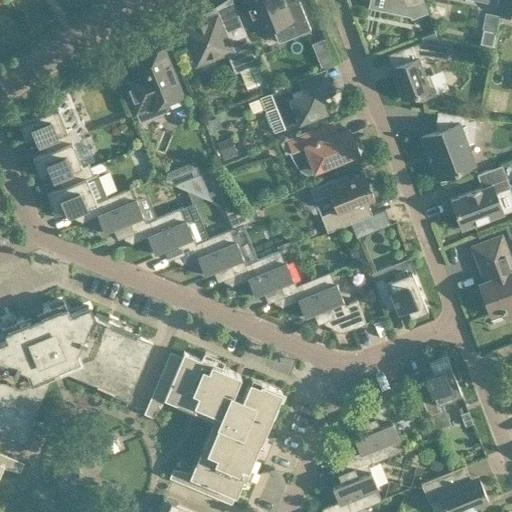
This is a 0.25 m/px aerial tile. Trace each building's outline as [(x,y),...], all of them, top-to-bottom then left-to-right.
[(243,0),(248,10),(248,11),(254,26),(257,33),(271,27),(278,42),(292,36),(310,29),(298,0),(289,0),(284,2),(283,0),(243,0)] [(403,0),(406,7),(411,19),(428,12),(423,0),(403,0)] [(211,15),(179,28),(187,46),(195,66),(226,53),(234,73),(240,70),(258,63),(244,30),(242,24),(238,14),(234,6),(233,6),(234,8),(219,15),(214,6),(209,10),(211,15)] [(248,10),(238,14),(242,24),(244,30),(254,26),(248,11),(248,10)] [(484,29),(480,44),(493,47),(496,31),(484,29)] [(437,38),(431,41),(436,55),(447,57),(450,41),(437,38)] [(388,54),(393,66),(389,67),(401,99),(413,94),(413,96),(415,99),(418,100),(422,100),(436,95),(428,74),(424,75),(418,58),(428,54),(423,41),(407,47),(388,54)] [(121,77),(129,96),(139,122),(166,111),(169,105),(167,101),(182,95),(162,47),(137,58),(141,69),(121,77)] [(329,50),(316,55),(321,68),(334,63),(329,50)] [(104,68),(93,74),(99,83),(109,76),(104,68)] [(276,106),(265,111),(273,132),(285,128),(298,122),(298,123),(308,119),(326,111),(321,98),(334,92),(324,68),(306,76),(270,90),(276,106)] [(47,100),(51,108),(18,122),(25,138),(35,134),(39,143),(47,140),(51,150),(72,142),(78,139),(76,134),(86,130),(82,118),(81,118),(68,86),(45,100),(46,101),(47,100)] [(477,117),(447,112),(437,111),(436,123),(438,130),(421,137),(437,178),(476,163),(468,142),(473,140),(477,117)] [(333,119),(314,126),(279,140),(284,153),(291,151),(294,158),(304,155),(309,166),(313,164),(314,169),(329,163),(330,166),(343,162),(342,158),(356,152),(347,128),(338,132),(333,119)] [(230,139),(217,144),(223,161),(237,155),(230,139)] [(51,150),(32,157),(39,174),(49,170),(53,179),(62,175),(66,185),(66,186),(86,177),(93,174),(88,163),(81,166),(72,142),(51,150)] [(450,199),(461,229),(503,213),(495,191),(509,186),(502,164),(476,174),(481,187),(480,188),(479,187),(465,192),(465,193),(450,199)] [(144,171),(143,175),(146,181),(156,177),(152,167),(144,171)] [(168,172),(165,181),(172,184),(186,179),(181,167),(168,172)] [(346,173),(328,181),(309,188),(314,200),(329,194),(335,209),(320,215),(327,232),(372,214),(366,201),(374,198),(363,172),(348,178),(346,173)] [(66,186),(66,185),(47,193),(54,209),(64,205),(67,214),(76,211),(80,222),(97,215),(105,212),(100,200),(107,197),(97,173),(93,174),(86,177),(66,186)] [(172,184),(180,188),(203,197),(212,201),(201,174),(186,179),(172,184)] [(105,212),(97,215),(104,231),(114,226),(117,235),(126,232),(131,243),(147,236),(155,232),(150,220),(145,221),(136,198),(134,199),(130,189),(133,188),(133,186),(107,197),(100,200),(105,212)] [(203,197),(180,188),(187,204),(203,197)] [(147,236),(153,252),(164,248),(167,257),(176,253),(181,264),(197,257),(205,254),(200,241),(195,243),(186,219),(184,220),(180,209),(183,208),(182,206),(150,220),(155,232),(147,236)] [(223,206),(233,228),(255,219),(239,212),(223,206)] [(255,206),(239,212),(255,219),(261,221),(255,206)] [(384,209),(372,214),(350,223),(356,237),(390,223),(384,209)] [(205,254),(197,257),(204,273),(214,269),(217,278),(226,274),(231,285),(247,279),(247,278),(255,275),(250,262),(245,264),(236,240),(234,241),(230,230),(233,229),(232,227),(200,241),(205,254)] [(511,266),(500,235),(491,239),(472,246),(486,281),(479,283),(490,313),(511,304),(511,266)] [(291,240),(275,246),(277,251),(282,249),(293,244),(291,240)] [(348,248),(353,259),(362,255),(357,244),(348,248)] [(247,278),(247,279),(254,294),(264,290),(267,299),(276,295),(281,306),(297,300),(297,299),(305,296),(300,283),(295,285),(286,262),(284,262),(280,251),(283,250),(282,249),(277,251),(250,262),(255,275),(247,278)] [(391,263),(370,272),(384,305),(394,301),(397,310),(406,306),(410,316),(427,310),(411,270),(414,269),(409,256),(391,263)] [(297,299),(297,300),(304,315),(314,311),(317,320),(326,317),(331,328),(342,332),(366,323),(356,299),(345,304),(336,283),(334,283),(330,272),(333,271),(332,270),(300,283),(305,296),(297,299)] [(0,429),(21,439),(22,440),(30,444),(38,425),(30,422),(31,419),(36,407),(30,404),(42,374),(52,370),(59,367),(69,364),(99,376),(96,383),(107,388),(111,389),(108,397),(126,405),(129,397),(128,395),(152,340),(145,337),(118,325),(106,323),(107,321),(92,314),(88,305),(69,312),(66,306),(52,311),(50,306),(42,309),(36,311),(38,317),(32,320),(30,314),(23,317),(15,319),(18,325),(3,331),(6,338),(0,340),(0,429)] [(170,351),(143,413),(153,417),(165,398),(179,405),(182,399),(221,415),(201,463),(195,460),(191,471),(173,468),(169,477),(231,503),(235,495),(236,496),(282,391),(260,382),(257,388),(247,384),(241,399),(232,395),(240,374),(183,351),(181,355),(170,351)] [(415,383),(422,401),(433,430),(446,425),(437,403),(461,393),(445,354),(428,361),(432,371),(423,375),(427,383),(418,387),(416,383),(415,383)] [(353,436),(359,451),(359,452),(367,449),(372,462),(405,448),(404,447),(401,448),(397,437),(398,437),(390,415),(401,411),(398,403),(410,399),(405,387),(393,391),(392,387),(368,397),(363,408),(368,419),(359,423),(363,432),(353,436)] [(472,423),(468,411),(460,414),(465,426),(472,423)] [(331,486),(338,501),(338,502),(346,499),(351,511),(383,498),(383,497),(380,498),(375,487),(377,487),(368,463),(372,462),(367,449),(359,452),(359,451),(342,458),(347,469),(338,473),(342,482),(331,486)] [(0,511),(0,472),(2,467),(20,471),(24,462),(0,451),(0,511)] [(428,469),(441,472),(445,458),(432,454),(428,469)] [(464,464),(446,472),(420,482),(428,502),(438,498),(444,511),(474,511),(476,511),(474,507),(488,501),(480,481),(472,484),(464,464)] [(179,511),(175,510),(178,503),(177,501),(163,495),(155,511),(179,511)] [(349,511),(351,511),(346,499),(338,502),(338,501),(321,508),(322,511),(349,511)]
